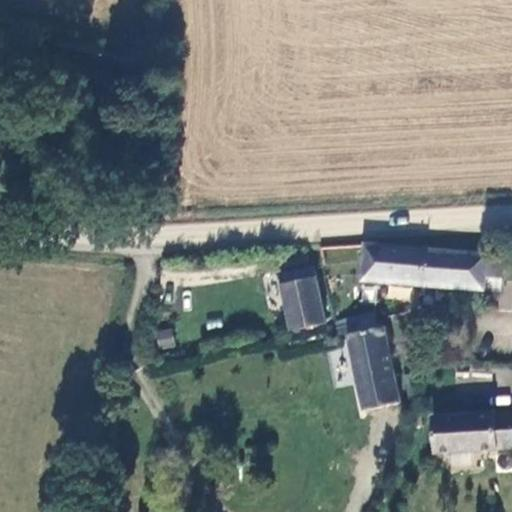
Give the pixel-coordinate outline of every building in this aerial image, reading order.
[(103,44),(59,36),(54,60),(99,68),(103,44)] [(500,257),(366,246),(363,280),(498,290),(500,257)] [(314,270),(280,278),(294,332),(327,323),(314,270)] [(384,318),(349,324),(364,410),(399,404),(384,318)] [(160,350),(175,346),(170,328),(155,332),(160,350)] [(511,412),(434,422),(438,455),(511,446),(511,412)]
